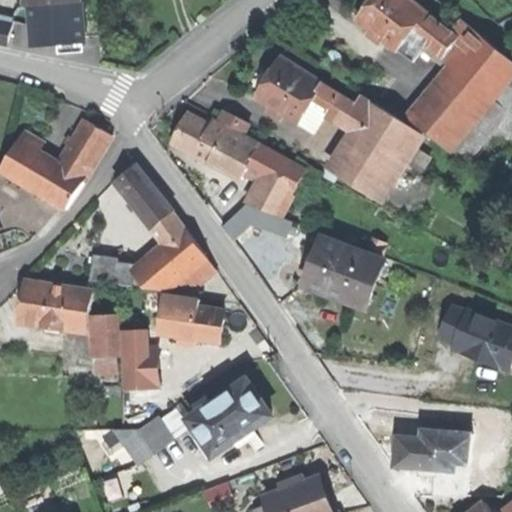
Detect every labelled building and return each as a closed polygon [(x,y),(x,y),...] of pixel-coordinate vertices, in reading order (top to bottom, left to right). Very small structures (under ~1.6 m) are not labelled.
[(42,45),(76,43),(76,36),(83,35),(83,38),(85,38),(82,1),(81,1),(81,0),(29,0),(33,32),(35,32),(35,30),(41,29),(42,45)] [(373,0),(372,2),(359,18),(399,51),(429,14),(411,0),(373,0)] [(444,26),(429,14),(399,51),(413,62),(423,51),(438,64),(443,58),(428,45),(444,26)] [(463,21),(453,33),(458,37),(456,40),(457,41),(468,50),(480,35),(463,21)] [(12,25),(0,22),(0,42),(8,45),(12,25)] [(453,33),(444,26),(428,45),(443,58),(457,41),(456,40),(458,37),(453,33)] [(33,45),(42,45),(41,29),(35,30),(35,32),(33,32),(33,45)] [(85,43),(85,38),(83,38),(83,35),(76,36),(76,43),(85,43)] [(511,75),(511,60),(480,35),(468,50),(449,73),(413,118),(452,150),(494,98),(511,75)] [(468,50),(457,41),(443,58),(438,64),(449,73),(468,50)] [(268,79),(256,98),(299,125),(316,99),(324,85),(281,58),(268,79)] [(511,132),(511,75),(494,98),(509,110),(496,126),(511,134),(511,132)] [(341,95),(324,85),(316,99),(332,109),(341,95)] [(358,105),(341,95),(332,109),(328,116),(344,127),(358,105)] [(362,98),(358,105),(344,127),(362,138),(380,109),(362,98)] [(467,162),(496,126),(509,110),(494,98),(452,150),(467,162)] [(332,109),(316,99),(299,125),(314,134),(326,115),(328,116),(332,109)] [(423,135),(380,109),(362,138),(339,174),(382,201),(423,135)] [(221,121),(244,133),(249,123),(230,113),(225,113),(221,121)] [(192,153),(211,162),(229,128),(213,120),(210,126),(190,116),(175,143),(192,153)] [(61,163),(86,178),(112,134),(99,127),(86,119),(61,163)] [(211,162),(226,170),(244,136),(229,128),(211,162)] [(245,173),(248,168),(261,145),(244,136),(226,170),(243,179),(245,173)] [(67,208),(78,191),(53,175),(58,166),(17,141),(1,169),(67,208)] [(307,170),(261,145),(248,168),(255,172),(266,178),(251,205),(283,218),(307,170)] [(78,191),(86,178),(61,163),(58,166),(53,175),(78,191)] [(128,174),(117,183),(160,238),(162,236),(180,222),(138,166),(128,174)] [(252,177),(255,172),(248,168),(245,173),(252,177)] [(187,231),(180,222),(162,236),(170,245),(187,231)] [(208,259),(187,231),(170,245),(135,273),(137,276),(148,288),(167,291),(187,276),(208,259)] [(315,262),(306,285),(367,308),(384,261),(324,239),(315,262)] [(374,240),(370,251),(384,257),(388,245),(374,240)] [(217,271),(208,259),(187,276),(197,288),(217,271)] [(81,280),(91,281),(93,269),(93,264),(84,263),(81,280)] [(91,281),(109,283),(110,271),(93,269),(91,281)] [(136,287),(137,276),(135,273),(110,271),(109,283),(136,287)] [(66,329),(89,332),(90,324),(92,310),(95,293),(29,283),(26,305),(24,323),(47,326),(66,329)] [(203,301),(166,295),(161,333),(222,342),(224,326),(226,312),(202,308),(203,301)] [(442,340),(457,346),(469,315),(454,309),(448,325),(442,340)] [(511,329),(470,313),(469,315),(457,346),(456,348),(470,354),(471,352),(480,356),(478,361),(511,374),(511,329)] [(101,315),(98,342),(121,341),(120,314),(101,315)] [(65,335),(66,329),(47,326),(46,332),(65,335)] [(127,387),(161,386),(160,349),(149,349),(149,332),(125,333),(127,387)] [(92,343),(93,359),(116,358),(122,358),(121,341),(98,342),(92,343)] [(454,352),(478,361),(480,356),(471,352),(470,354),(456,348),(454,352)] [(117,373),(116,358),(93,359),(93,373),(117,373)] [(182,400),(193,417),(245,383),(234,367),(182,400)] [(255,428),(274,416),(251,381),(194,417),(218,453),(237,440),(240,443),(258,431),(255,428)] [(163,416),(151,424),(166,447),(177,439),(163,416)] [(400,445),(399,459),(458,463),(460,426),(427,423),(427,432),(401,430),(400,445)] [(151,424),(144,429),(141,431),(154,453),(166,447),(151,424)] [(475,427),(460,426),(458,463),(473,463),(473,456),(475,427)] [(500,428),(475,427),(473,456),(498,458),(500,428)] [(154,453),(141,431),(126,441),(140,463),(154,453)] [(510,459),(498,458),(473,456),(473,463),(471,489),(508,492),(510,459)] [(0,495),(10,492),(0,466),(0,495)] [(325,469),(273,488),(276,498),(281,511),(333,511),(340,510),(339,506),(333,490),(325,469)] [(230,480),(206,490),(212,506),(236,497),(230,480)] [(269,511),(281,511),(276,498),(266,502),(269,511)] [(497,511),(496,510),(487,498),(467,511),(497,511)] [(511,511),(511,499),(496,510),(497,511),(511,511)]
